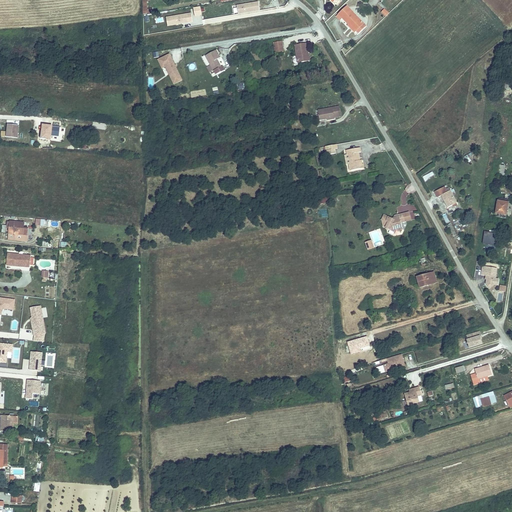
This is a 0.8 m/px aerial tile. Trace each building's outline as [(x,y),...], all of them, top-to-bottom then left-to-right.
[(150,2),(149,0),(142,0),(142,15),(153,15),(153,9),(147,10),(147,2),(150,2)] [(260,11),(259,2),(237,6),(238,14),(260,11)] [(339,13),(348,21),(355,28),(362,21),(347,6),(339,13)] [(202,15),(200,7),(194,8),(195,16),(202,15)] [(193,22),(191,14),(166,18),(167,23),(175,22),(176,25),(193,22)] [(348,21),(345,24),(352,31),(355,28),(348,21)] [(340,39),(335,42),(339,50),(344,47),(340,39)] [(283,42),(274,43),(276,54),(284,52),(283,42)] [(297,62),(306,61),(306,57),(310,56),(308,47),(309,47),(309,43),(295,45),(297,62)] [(215,49),(204,55),(213,70),(220,66),(216,59),(220,57),(215,49)] [(182,80),(170,54),(158,60),(162,68),(166,67),(174,84),(182,80)] [(339,109),(318,112),(319,121),(327,120),(327,122),(335,121),(335,119),(341,118),(339,109)] [(51,139),(52,124),(42,123),(41,138),(51,139)] [(8,124),(7,136),(17,137),(18,125),(8,124)] [(61,140),(62,126),(53,125),(52,139),(61,140)] [(334,145),(324,147),(325,155),(333,154),(332,149),(335,149),(334,145)] [(359,148),(346,151),(350,171),(363,169),(361,160),(355,161),(355,158),(358,158),(357,153),(360,153),(359,148)] [(443,187),(433,192),(436,198),(441,195),(448,208),(458,202),(451,190),(446,192),(443,187)] [(509,193),(499,192),(496,213),(507,214),(509,193)] [(408,210),(401,211),(403,220),(409,218),(408,210)] [(403,220),(401,211),(397,212),(398,216),(391,217),(384,214),(381,218),(383,218),(383,220),(382,222),(386,224),(385,226),(388,227),(389,226),(393,228),(393,227),(396,228),(401,227),(399,220),(403,220)] [(31,238),(32,228),(25,227),(26,223),(11,222),(10,234),(9,239),(22,241),(23,237),(31,238)] [(484,231),(483,243),(496,244),(497,232),(484,231)] [(9,255),(8,265),(32,267),(32,257),(9,255)] [(481,275),(486,276),(484,285),(498,288),(500,278),(496,277),(498,267),(482,265),(481,275)] [(427,276),(426,274),(416,277),(420,288),(436,282),(434,274),(427,276)] [(14,310),(15,300),(1,298),(0,303),(0,314),(2,315),(2,311),(5,309),(14,310)] [(46,333),(41,306),(35,307),(35,309),(31,310),(32,317),(33,319),(31,320),(34,335),(45,333),(46,333)] [(481,339),(480,336),(481,335),(480,331),(466,336),(469,348),(483,344),(481,339)] [(44,342),(45,333),(34,335),(33,341),(44,342)] [(12,352),(13,345),(0,343),(0,361),(7,363),(8,351),(12,352)] [(40,371),(41,353),(31,352),(30,360),(31,360),(31,366),(30,366),(29,370),(40,371)] [(405,366),(402,355),(387,359),(389,364),(384,365),(386,372),(405,366)] [(488,365),(473,370),(476,379),(491,375),(488,365)] [(40,394),(41,381),(28,380),(27,390),(28,390),(27,393),(26,393),(26,399),(32,399),(33,394),(40,394)] [(414,391),(410,392),(404,394),(408,405),(419,402),(417,396),(421,395),(418,386),(413,387),(414,391)] [(490,397),(481,399),(483,407),(492,404),(490,397)] [(14,432),(14,416),(0,415),(0,425),(2,425),(2,431),(14,432)] [(11,468),(11,478),(15,479),(15,475),(23,475),(24,468),(11,468)] [(22,504),(22,496),(12,495),(12,503),(22,504)]
